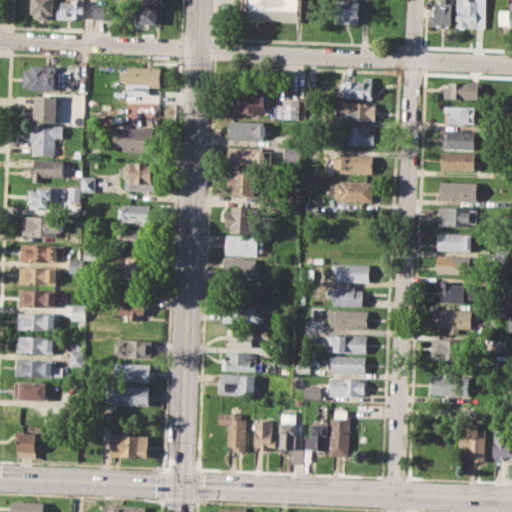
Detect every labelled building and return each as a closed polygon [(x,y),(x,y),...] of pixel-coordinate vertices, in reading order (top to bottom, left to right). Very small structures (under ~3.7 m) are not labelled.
[(31,0),(53,0),(53,14),(48,13),(48,19),(37,19),(37,13),(31,13),(31,0)] [(61,0),(85,1),(85,18),(58,18),(58,7),(61,7),(61,0)] [(94,0),(116,0),(115,20),(93,19),(94,0)] [(243,19),(243,0),(303,0),(303,22),(243,19)] [(334,0),(359,0),(359,24),(334,23),(334,0)] [(434,3),(441,3),(441,0),(453,0),(452,26),(433,25),(434,3)] [(456,0),(469,0),(475,1),(475,0),(486,0),(486,27),(456,26),(456,0)] [(499,8),(509,9),(509,1),(511,1),(511,24),(499,24),(499,8)] [(136,7),(162,8),(162,24),(135,22),(136,7)] [(31,64),(62,65),(61,90),(29,90),(29,86),(23,86),(24,68),(31,68),(31,64)] [(127,65),(161,67),(161,86),(127,85),(127,80),(122,80),(122,70),(127,70),(127,65)] [(345,80),(363,82),(363,76),(374,76),(373,99),(344,97),(345,80)] [(449,81),(478,82),(477,99),(444,98),(444,86),(449,86),(449,81)] [(236,85),(266,87),(264,113),(235,111),(236,85)] [(36,94),(60,95),(60,122),(35,121),(36,94)] [(284,99),(300,100),(299,118),(276,117),(277,103),(283,104),(284,99)] [(339,102),(376,103),(376,120),(339,118),(339,102)] [(444,104),(475,105),(474,124),(448,123),(449,113),(444,113),(444,104)] [(230,120),(265,121),(265,137),(230,136),(230,120)] [(338,124),(374,126),(373,144),(337,143),(338,124)] [(31,125),(64,125),(64,137),(56,137),(56,154),(34,154),(35,141),(31,141),(31,125)] [(124,126),(157,127),(156,153),(122,152),(123,144),(115,144),(115,132),(124,132),(124,126)] [(443,130),(474,131),(473,148),(442,147),(443,130)] [(284,144),(301,144),(300,162),(283,161),(284,144)] [(229,146),(264,147),(264,150),(270,150),(270,158),(257,158),(256,165),(228,164),(229,146)] [(441,151),(474,152),(474,170),(441,169),(441,151)] [(340,154),(373,155),(372,174),(338,173),(338,168),(332,168),(332,158),(340,158),(340,154)] [(34,160),(64,160),(64,177),(46,176),(45,182),(33,181),(34,160)] [(130,161),(156,162),(155,183),(131,182),(131,177),(125,177),(125,166),(130,166),(130,161)] [(233,167),(259,169),(257,194),(232,193),(232,185),(227,185),(228,174),(232,174),(233,167)] [(82,175),(97,175),(97,192),(82,191),(82,175)] [(440,180),(477,182),(477,201),(439,200),(440,180)] [(336,181),(374,182),(374,202),(335,201),(336,181)] [(38,186),(54,186),(53,207),(29,207),(29,189),(38,190),(38,186)] [(79,201),(79,186),(68,186),(68,201),(79,201)] [(69,201),(80,201),(80,214),(69,214),(69,201)] [(121,203),(149,204),(149,224),(137,224),(137,221),(120,220),(121,203)] [(230,205),(259,206),(258,232),(229,231),(229,225),(225,225),(226,211),(230,211),(230,205)] [(440,207),(477,208),(476,226),(439,225),(440,207)] [(23,214),(63,216),(62,232),(57,231),(57,236),(22,235),(23,214)] [(337,217),(372,218),(371,236),(337,234),(337,217)] [(118,229),(149,230),(148,247),(117,246),(118,229)] [(438,232),(471,233),(471,250),(437,250),(438,232)] [(227,234),(259,235),(259,239),(264,240),(263,250),(258,250),(258,256),(226,255),(227,234)] [(21,243),(64,244),(64,255),(58,254),(58,261),(21,260),(21,243)] [(496,248),(511,248),(510,261),(496,260),(496,248)] [(83,249),(95,249),(95,259),(83,259),(83,249)] [(125,255),(148,256),(147,278),(124,277),(125,255)] [(437,255),(470,256),(469,274),(437,273),(437,255)] [(70,257),(81,258),(80,272),(69,272),(70,257)] [(225,258),(256,259),(256,269),(260,269),(259,279),(224,277),(225,258)] [(334,261),(370,263),(369,282),(337,280),(338,269),(334,269),(334,261)] [(20,266),(62,267),(62,277),(58,277),(58,284),(19,283),(20,266)] [(442,281),(452,281),(452,285),(466,285),(466,302),(441,302),(442,281)] [(327,286),(355,287),(355,290),(363,290),(362,306),(333,305),(333,298),(327,298),(327,286)] [(19,289),(58,290),(57,307),(18,305),(19,289)] [(121,297),(146,298),(145,315),(139,314),(139,319),(130,319),(130,313),(120,313),(121,297)] [(72,303),(88,304),(88,319),(71,319),(72,303)] [(257,304),(224,303),(224,322),(257,323),(257,304)] [(336,309),(367,310),(367,328),(330,326),(331,315),(336,315),(336,309)] [(434,309),(471,311),(471,328),(459,327),(459,333),(448,332),(448,327),(434,327),(434,309)] [(18,312),(56,313),(56,330),(18,329),(18,312)] [(228,328),(262,330),(261,346),(227,345),(228,328)] [(330,333),(366,334),(366,352),(335,352),(335,343),(330,343),(330,333)] [(18,335),(56,336),(55,353),(17,352),(18,335)] [(119,337),(152,339),(151,358),(119,357),(118,353),(115,353),(115,341),(119,341),(119,337)] [(433,339),(471,340),(471,357),(432,355),(433,339)] [(70,350),(85,350),(85,365),(69,365),(70,350)] [(226,351),(258,352),(257,362),(263,362),(263,372),(221,370),(222,358),(226,358),(226,351)] [(330,355),(365,356),(365,373),(330,373),(330,355)] [(16,358),(55,360),(55,366),(64,366),(63,376),(16,375),(16,358)] [(116,362),(152,363),(151,381),(116,380),(116,362)] [(220,373),(258,375),(257,393),(220,391),(220,373)] [(432,376),(470,377),(469,394),(431,393),(432,376)] [(331,377),(360,378),(359,382),(365,382),(365,397),(330,395),(331,377)] [(15,381),(47,382),(46,401),(15,399),(15,381)] [(113,384),(150,386),(149,405),(112,403),(113,384)] [(305,384),(320,385),(320,398),(305,398),(305,384)] [(14,405),(47,406),(46,423),(14,422),(14,405)] [(220,411),(242,412),(242,418),(248,419),(246,450),(235,450),(235,446),(228,446),(229,423),(220,423),(220,411)] [(280,446),(281,412),(296,413),(296,422),(301,423),(300,461),(289,461),(290,447),(280,446)] [(331,455),(332,416),(350,417),(348,455),(331,455)] [(256,419),(272,420),(271,437),(276,437),(275,448),(254,447),(256,419)] [(305,460),(306,435),(312,435),(312,423),(328,423),(328,449),(313,449),(313,461),(305,460)] [(458,448),(459,435),(467,435),(467,423),(478,423),(478,428),(486,428),(485,461),(471,461),(471,457),(464,456),(464,449),(458,448)] [(511,456),(493,456),(495,427),(511,427),(510,447),(511,447),(511,456)] [(18,432),(38,432),(38,457),(18,456),(18,432)] [(111,434),(147,435),(147,455),(111,454),(111,434)] [(12,511),(13,500),(45,502),(44,511),(12,511)]
